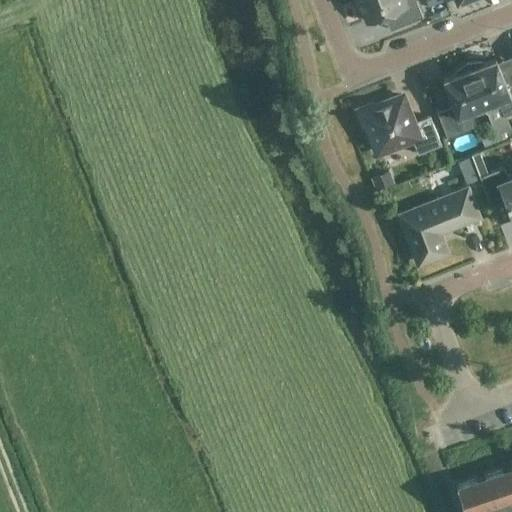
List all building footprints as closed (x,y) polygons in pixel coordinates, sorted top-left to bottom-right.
[(390,12),(396,27),(422,16),(415,0),(354,0),(358,9),(361,8),(367,21),(390,12)] [(467,63),(486,112),(499,106),(503,116),(511,112),(511,82),(505,85),(495,59),(482,64),(481,62),(467,63)] [(472,117),(486,112),(467,63),(455,72),(456,74),(443,79),(453,105),(437,112),(447,138),(476,126),(472,117)] [(412,122),(402,95),(374,106),(373,104),(358,110),(364,125),(366,124),(377,152),(411,139),(417,154),(441,145),(429,116),(412,122)] [(511,136),(511,132),(507,121),(492,127),(498,142),(511,136)] [(511,172),(506,175),(503,166),(487,173),(479,151),(471,154),(479,176),(490,205),(505,199),(511,215),(511,172)] [(465,191),(402,216),(419,260),(444,251),(435,230),(475,215),(465,191)] [(511,511),(511,466),(456,486),(464,511),(470,511),(480,509),(480,511),(511,511)]
